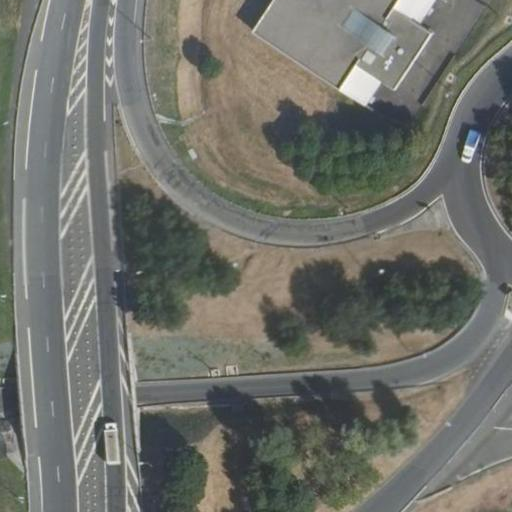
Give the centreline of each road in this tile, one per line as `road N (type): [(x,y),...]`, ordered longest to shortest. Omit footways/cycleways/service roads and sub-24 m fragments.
road 1 (unclassified): [(493,254),(495,285),(481,330),(449,358),(405,377),(0,398)]
road 2 (secondary): [(68,0),(45,149),(53,511)]
road 3 (secondary): [(114,511),(97,157),(105,0)]
road 4 (unclassified): [(458,167),(372,225),(301,236),(219,215),(192,198),(144,136),(126,70),(126,0)]
road 5 (unclassified): [(379,511),(463,423)]
